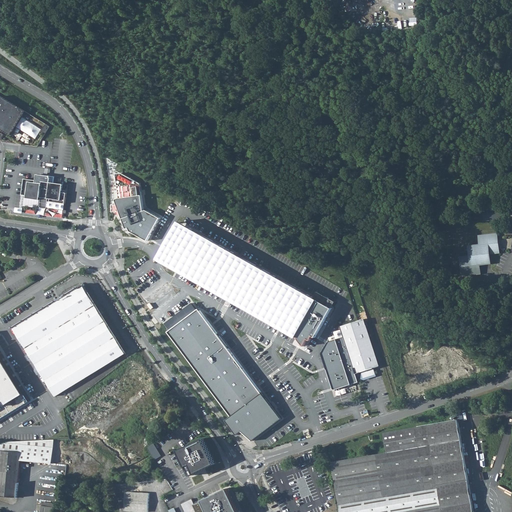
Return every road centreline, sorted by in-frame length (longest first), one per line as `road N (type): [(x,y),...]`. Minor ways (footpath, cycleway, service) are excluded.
road 1 (residential): [(252,462),(511,373)]
road 2 (tertiary): [(101,261),(146,338),(237,458)]
road 3 (unclassified): [(93,231),(90,167),(73,127),(0,68)]
